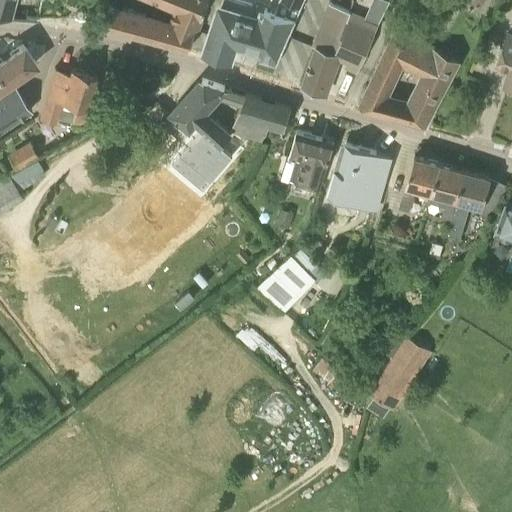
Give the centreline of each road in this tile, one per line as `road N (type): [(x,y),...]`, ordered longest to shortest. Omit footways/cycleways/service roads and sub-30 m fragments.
road 1 (tertiary): [(511,158),(127,42),(0,25)]
road 2 (track): [(29,284),(21,219),(57,167),(120,130),(190,61)]
road 3 (track): [(280,331),(338,437),(329,463),(255,511)]
road 4 (track): [(0,280),(29,284),(15,331),(71,408)]
